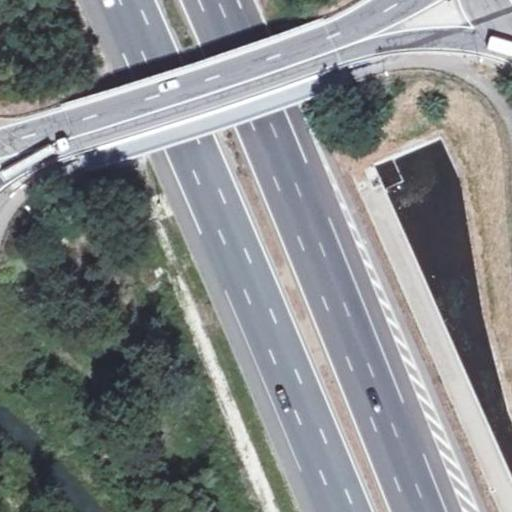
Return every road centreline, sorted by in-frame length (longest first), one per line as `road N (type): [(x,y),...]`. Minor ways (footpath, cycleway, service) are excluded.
road 1 (motorway): [(124,0),(342,511)]
road 2 (motorway): [(423,511),(208,0)]
road 3 (secondary): [(340,39),(49,135)]
road 4 (secondary): [(340,39),(428,31),(511,41)]
